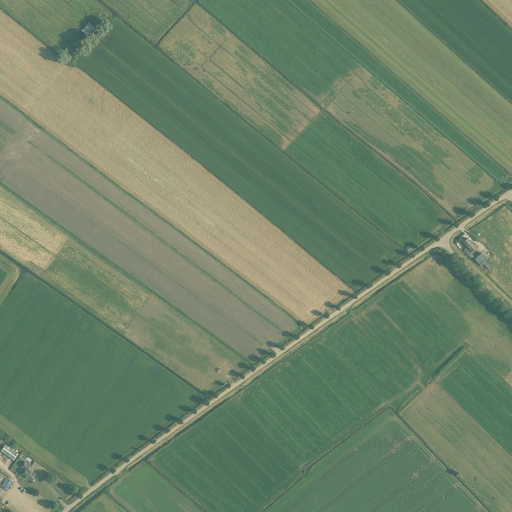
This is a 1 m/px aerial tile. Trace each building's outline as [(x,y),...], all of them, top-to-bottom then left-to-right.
[(89,22),(81,30),(88,37),(95,29),(89,22)] [(464,234),(459,238),(462,242),(467,237),(464,234)] [(467,238),(462,243),(466,247),(463,250),(472,259),(474,257),(471,254),(477,248),(467,238)] [(491,268),(486,262),(488,260),(486,257),(481,252),(474,259),(478,264),(481,267),(483,265),(489,270),(491,268)] [(18,454),(6,445),(1,451),(14,460),(18,454)] [(34,478),(35,476),(35,475),(36,474),(29,470),(32,466),(25,462),(22,467),(26,470),(22,475),(31,481),(33,478),(34,478)] [(7,490),(13,483),(8,478),(2,486),(7,490)]
